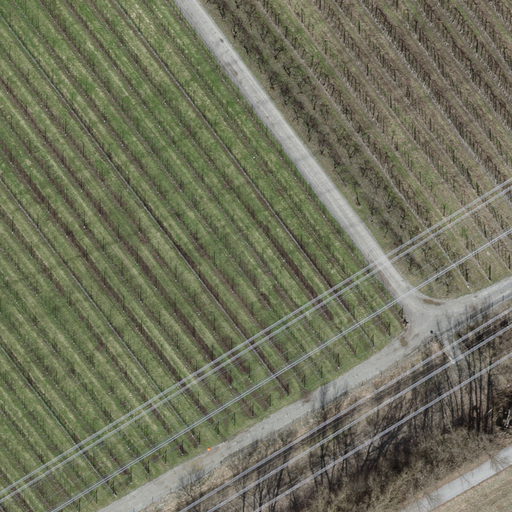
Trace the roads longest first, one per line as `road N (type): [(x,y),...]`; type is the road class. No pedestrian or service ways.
road 1 (track): [(511,278),(431,321),(190,0)]
road 2 (track): [(431,321),(396,356),(123,511)]
